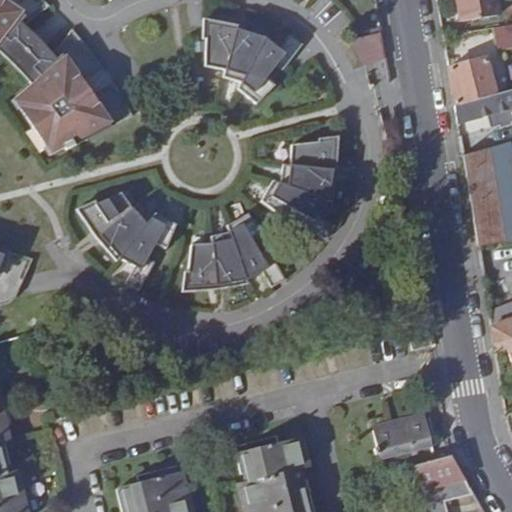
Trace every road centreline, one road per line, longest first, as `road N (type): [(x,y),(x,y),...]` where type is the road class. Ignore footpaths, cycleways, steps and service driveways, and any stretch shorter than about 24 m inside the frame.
road 1 (residential): [(29,284),(72,274),(117,307),(163,323),(208,323),(280,299),(310,275),(351,214),(355,176),(343,103)]
road 2 (unclassified): [(511,501),(474,423),(419,87)]
road 3 (residential): [(244,0),(300,29),(326,61),(343,103)]
